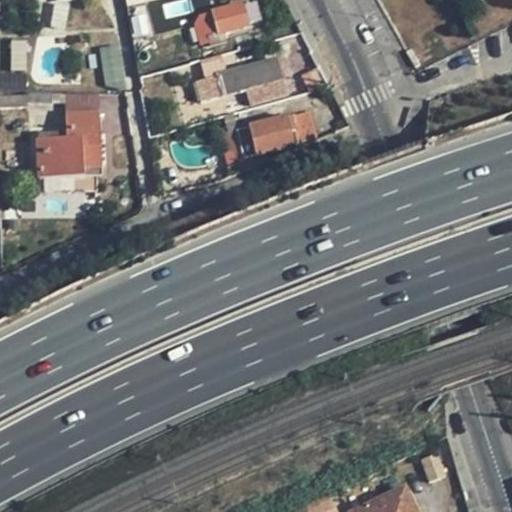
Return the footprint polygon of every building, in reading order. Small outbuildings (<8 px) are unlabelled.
[(205,36),(203,28),(189,32),(194,51),(227,42),(224,32),(262,21),(256,1),(212,13),(217,33),(205,36)] [(147,2),(132,5),(139,36),(153,32),(147,2)] [(200,16),(203,28),(205,36),(217,33),(212,13),(200,16)] [(123,45),(104,47),(108,87),(127,85),(123,45)] [(217,77),(223,97),(254,88),(258,103),(286,95),(282,79),(283,79),(277,60),(217,77)] [(318,68),(295,75),(299,92),(323,86),(318,68)] [(211,100),(223,97),(217,77),(205,81),(211,100)] [(53,93),(29,94),(29,95),(29,104),(53,104),(53,93)] [(29,104),(29,95),(0,96),(0,108),(29,108),(29,104)] [(65,96),(66,115),(100,114),(99,95),(65,96)] [(100,114),(66,115),(67,139),(38,140),(39,180),(84,178),(84,167),(102,166),(100,114)] [(234,132),(242,158),(293,146),(290,132),(296,131),(292,116),(234,132)] [(443,475),(436,450),(421,453),(428,479),(443,475)] [(416,511),(404,487),(354,511),(416,511)] [(338,511),(329,493),(307,504),(309,511),(338,511)]
